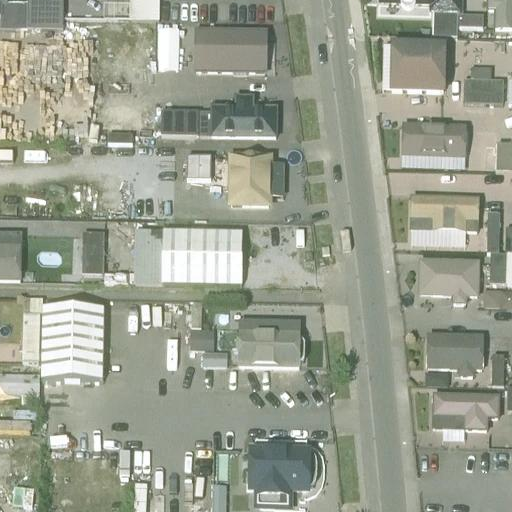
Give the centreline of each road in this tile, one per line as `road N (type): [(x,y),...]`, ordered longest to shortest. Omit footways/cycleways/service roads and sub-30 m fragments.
road 1 (residential): [(394,511),(336,0)]
road 2 (unknown): [(386,422),(85,425)]
road 3 (unknown): [(123,173),(0,177)]
